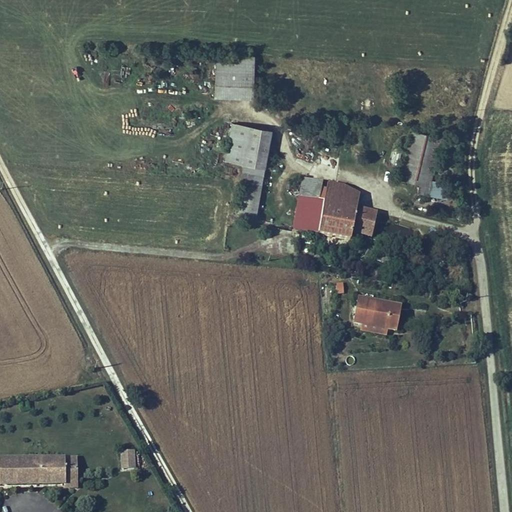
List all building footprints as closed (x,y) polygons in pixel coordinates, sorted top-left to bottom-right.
[(252,55),(214,53),(212,95),(250,96),(252,55)] [(230,122),(224,159),(240,161),(232,209),(252,213),(264,151),(268,129),(264,128),(230,122)] [(439,136),(409,129),(398,178),(418,182),(416,191),(425,193),(439,136)] [(299,180),(291,227),(298,229),(304,181),(299,180)] [(336,202),(338,187),(304,181),(298,229),(351,238),(352,229),(371,233),(374,213),(356,208),(336,202)] [(338,187),(336,202),(356,208),(358,195),(338,187)] [(403,304),(363,294),(357,317),(363,319),(388,325),(397,327),(403,304)] [(386,335),(388,325),(363,319),(361,328),(386,335)] [(118,471),(130,471),(131,452),(118,453),(118,471)] [(73,459),(59,459),(0,459),(0,484),(61,484),(61,488),(73,488),(73,459)]
